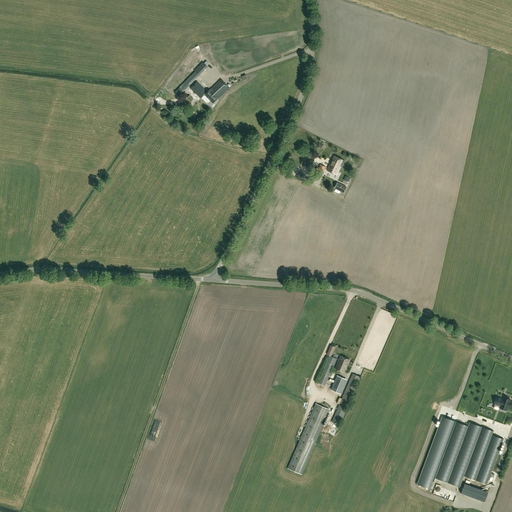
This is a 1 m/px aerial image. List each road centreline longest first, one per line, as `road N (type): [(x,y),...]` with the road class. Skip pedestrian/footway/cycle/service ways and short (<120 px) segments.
road 1 (unclassified): [(511,358),(353,290),(213,280)]
road 2 (unclassified): [(213,280),(300,100),(313,44),(310,0)]
road 3 (track): [(118,511),(199,279)]
road 4 (unclassified): [(0,273),(213,280)]
